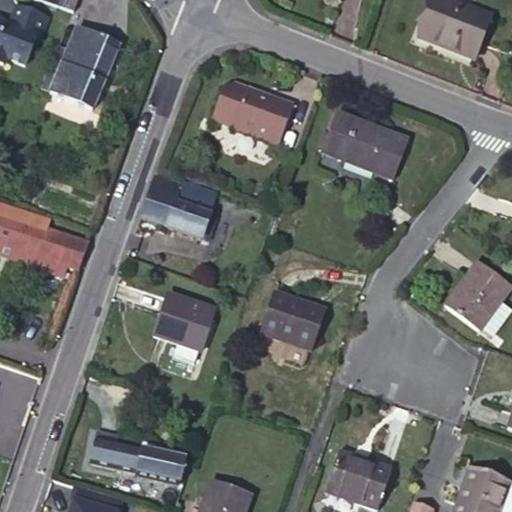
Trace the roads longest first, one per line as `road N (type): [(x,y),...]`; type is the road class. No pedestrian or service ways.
road 1 (residential): [(20,511),(182,45),(203,6)]
road 2 (residential): [(496,123),(374,284),(364,334),(449,386)]
road 3 (residential): [(496,123),(203,6)]
